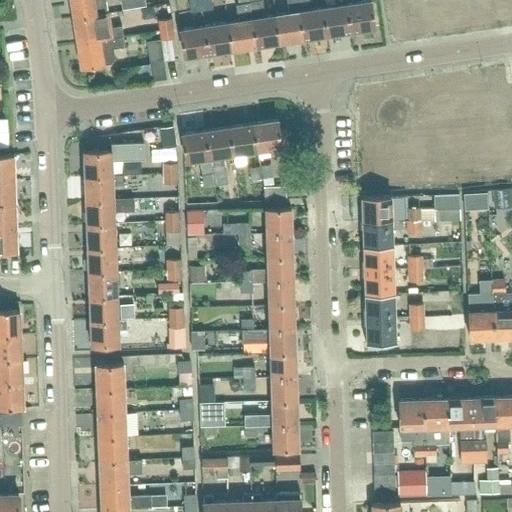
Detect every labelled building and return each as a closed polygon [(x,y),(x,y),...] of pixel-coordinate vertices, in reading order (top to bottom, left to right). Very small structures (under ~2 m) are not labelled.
[(69,0),(72,17),(106,12),(104,0),(69,0)] [(199,0),(188,0),(190,11),(201,9),(199,0)] [(209,0),(199,0),(201,9),(211,8),(209,0)] [(279,41),(275,13),(265,15),(262,0),(248,0),(248,2),(251,17),(255,45),(279,41)] [(286,0),(288,11),(275,13),(279,41),(302,38),(296,0),(286,0)] [(296,0),(302,38),(326,34),(322,6),(308,8),(306,0),(296,0)] [(322,6),(326,34),(350,31),(346,3),(345,0),(335,0),(336,4),(322,6)] [(364,0),(346,3),(350,31),(374,27),(369,0),(364,0)] [(393,0),(397,24),(425,20),(422,0),(393,0)] [(450,0),(422,0),(425,20),(453,16),(450,0)] [(480,12),(478,0),(450,0),(453,16),(480,12)] [(478,0),(480,12),(508,8),(507,0),(478,0)] [(106,12),(72,17),(76,42),(122,35),(120,24),(110,26),(108,11),(106,12)] [(158,19),(159,29),(172,27),(170,17),(158,19)] [(251,17),(227,20),(231,48),(255,45),(251,17)] [(231,48),(227,20),(203,24),(207,52),(231,48)] [(207,52),(203,24),(178,27),(182,55),(207,52)] [(151,80),(154,79),(166,78),(164,62),(174,60),(171,38),(173,38),(172,27),(159,29),(161,38),(145,40),(151,80)] [(112,47),(123,45),(122,35),(76,42),(80,67),(109,63),(113,57),(112,47)] [(399,121),(387,123),(394,166),(511,146),(511,94),(453,105),(454,112),(444,114),(443,106),(425,109),(427,117),(417,118),(416,111),(398,114),(399,121)] [(253,122),(257,150),(288,145),(286,128),(279,129),(277,118),(253,122)] [(257,150),(253,122),(229,125),(233,153),(257,150)] [(204,129),(213,184),(226,182),(222,155),(233,153),(229,125),(180,132),(204,129)] [(204,129),(180,132),(184,160),(199,158),(203,186),(213,184),(204,129)] [(112,174),(111,160),(143,159),(142,141),(108,142),(108,150),(83,150),(84,174),(112,174)] [(0,178),(14,178),(13,154),(0,154),(0,178)] [(164,162),(164,172),(176,172),(176,162),(164,162)] [(286,199),(285,184),(273,185),(272,176),(271,164),(259,165),(261,177),(262,185),(263,200),(286,199)] [(261,177),(259,165),(249,167),(251,179),(261,177)] [(164,182),(177,182),(176,172),(164,172),(164,182)] [(121,174),(112,174),(84,174),(85,198),(112,197),(112,185),(122,184),(121,174)] [(0,202),(14,202),(14,178),(0,178),(0,202)] [(492,207),(511,206),(511,198),(511,193),(509,193),(508,187),(491,188),(492,194),(491,194),(492,207)] [(463,191),(464,207),(464,211),(486,210),(485,189),(463,191)] [(363,221),(391,220),(390,196),(362,197),(363,221)] [(133,197),(112,197),(85,198),(86,223),(113,222),(113,211),(133,210),(133,197)] [(433,197),(433,224),(457,224),(457,197),(433,197)] [(14,202),(0,202),(0,226),(15,226),(14,202)] [(419,206),(404,207),(405,220),(407,220),(420,219),(419,206)] [(266,232),(291,231),(290,207),(265,208),(266,232)] [(166,218),(178,218),(178,210),(165,210),(166,218)] [(183,236),(202,237),(203,212),(184,212),(183,236)] [(166,229),(179,229),(178,218),(166,218),(166,229)] [(407,220),(405,220),(405,233),(406,233),(406,232),(407,232),(420,232),(420,219),(407,220)] [(363,245),(392,244),(391,220),(363,221),(363,245)] [(237,222),(238,233),(249,232),(249,221),(237,222)] [(113,222),(86,223),(87,247),(114,246),(113,222)] [(0,251),(16,251),(15,226),(0,226),(0,251)] [(266,232),(267,256),(292,255),(291,231),(266,232)] [(238,243),(249,243),(249,232),(238,233),(238,243)] [(363,245),(364,269),(393,268),(392,244),(363,245)] [(88,271),(115,270),(114,246),(87,247),(88,271)] [(267,267),(249,268),(249,269),(239,270),(239,281),(251,280),(267,280),(292,279),(292,255),(267,256),(267,267)] [(408,255),(408,268),(421,267),(421,255),(408,255)] [(421,257),(421,267),(430,266),(430,256),(421,257)] [(167,258),(167,268),(180,267),(180,258),(167,258)] [(168,278),(181,278),(180,267),(167,268),(168,278)] [(421,267),(408,268),(409,280),(422,280),(421,267)] [(364,269),(365,293),(394,292),(393,268),(364,269)] [(89,295),(116,294),(115,270),(88,271),(89,295)] [(495,337),(492,277),(490,277),(490,279),(481,279),(481,293),(469,293),(470,338),(495,337)] [(511,336),(511,290),(504,291),(504,284),(503,284),(503,277),(492,277),(495,337),(511,336)] [(293,303),(292,279),(267,280),(268,304),(293,303)] [(251,280),(239,281),(239,291),(251,291),(251,280)] [(157,282),(157,293),(178,292),(177,281),(157,282)] [(365,293),(366,317),(394,317),(394,292),(365,293)] [(116,294),(89,295),(89,319),(117,318),(116,294)] [(269,328),(294,327),(293,303),(268,304),(269,328)] [(410,303),(410,316),(423,316),(422,303),(410,303)] [(169,316),(182,315),(182,306),(169,306),(169,316)] [(0,333),(20,333),(19,309),(0,309),(0,333)] [(170,325),(182,324),(182,315),(169,316),(170,325)] [(410,328),(423,328),(423,316),(410,316),(410,328)] [(241,329),(252,328),(252,317),(240,317),(241,329)] [(395,341),(394,317),(366,317),(367,342),(395,341)] [(117,318),(89,319),(90,343),(118,342),(117,328),(125,328),(125,318),(117,318)] [(182,324),(170,325),(170,341),(183,341),(182,324)] [(252,328),(241,329),(241,342),(269,341),(270,352),(295,351),(294,327),(269,328),(252,328)] [(190,349),(196,349),(204,348),(203,330),(189,330),(190,349)] [(0,358),(21,358),(20,333),(0,333),(0,358)] [(295,375),(295,351),(270,352),(270,376),(295,375)] [(0,383),(22,382),(21,358),(0,358),(0,383)] [(179,371),(190,370),(190,360),(179,360),(179,371)] [(96,387),(124,386),(123,362),(95,363),(96,387)] [(253,365),(242,365),(242,377),(254,376),(253,365)] [(271,400),(296,399),(295,375),(270,376),(271,400)] [(254,376),(242,377),(243,387),(254,387),(254,376)] [(210,397),(235,397),(236,380),(210,380),(210,397)] [(22,382),(0,383),(0,407),(23,406),(22,382)] [(125,410),(124,386),(96,387),(97,411),(125,410)] [(511,395),(495,396),(496,424),(497,452),(508,452),(507,440),(510,440),(509,423),(511,423),(511,395)] [(471,397),(473,461),(486,461),(486,439),(483,439),(483,424),(496,424),(495,396),(471,397)] [(473,461),(471,397),(447,398),(448,426),(459,425),(460,461),(473,461)] [(180,409),(192,409),(191,398),(180,398),(180,409)] [(448,426),(447,398),(423,399),(425,455),(436,455),(435,442),(434,426),(448,426)] [(296,399),(271,400),(272,413),(243,414),(244,425),(255,424),(272,424),(297,423),(296,399)] [(425,455),(423,399),(399,400),(400,437),(413,437),(413,445),(414,445),(415,456),(425,455)] [(198,426),(211,425),(210,406),(198,406),(198,421),(198,426)] [(192,409),(180,409),(181,419),(181,433),(193,432),(192,419),(192,409)] [(98,435),(126,434),(125,410),(97,411),(98,435)] [(297,423),(272,424),(273,448),(298,447),(297,423)] [(255,424),(244,425),(244,435),(256,435),(255,424)] [(372,441),(393,441),(393,431),(372,432),(372,441)] [(99,459),(127,459),(126,434),(98,435),(99,459)] [(373,452),(394,451),(393,441),(372,441),(373,452)] [(182,446),(182,457),(194,456),(193,446),(182,446)] [(373,463),(394,462),(394,451),(373,452),(373,463)] [(274,464),(274,454),(249,455),(250,465),(274,464)] [(298,468),(297,454),(274,454),(274,464),(274,468),(298,468)] [(200,468),(215,468),(226,468),(226,455),(200,456),(200,468)] [(235,468),(249,467),(249,465),(250,465),(249,455),(235,455),(235,468)] [(182,467),(194,467),(194,456),(182,457),(182,467)] [(127,459),(99,459),(99,483),(128,482),(127,473),(141,472),(140,458),(127,459)] [(373,473),(394,472),(394,470),(394,462),(373,463),(373,473)] [(394,472),(395,483),(395,496),(410,495),(425,494),(424,469),(394,470),(394,472)] [(374,484),(395,483),(394,472),(373,473),(374,484)] [(477,497),(497,496),(496,480),(476,481),(477,497)] [(128,507),(150,506),(150,493),(128,494),(128,482),(99,483),(100,508),(128,507)] [(395,483),(374,484),(374,497),(395,496),(395,483)] [(471,496),(471,486),(448,485),(448,496),(471,496)] [(275,491),(275,497),(275,511),(299,511),(299,490),(275,491)] [(275,511),(275,497),(261,498),(261,491),(250,492),(251,511),(275,511)] [(0,493),(0,511),(18,511),(18,492),(0,493)] [(227,498),(227,511),(251,511),(250,492),(242,492),(242,498),(227,498)] [(183,494),(183,505),(195,504),(194,493),(183,494)] [(227,511),(227,498),(213,499),(213,493),(202,493),(202,511),(227,511)] [(464,499),(464,511),(475,511),(475,498),(464,499)]
